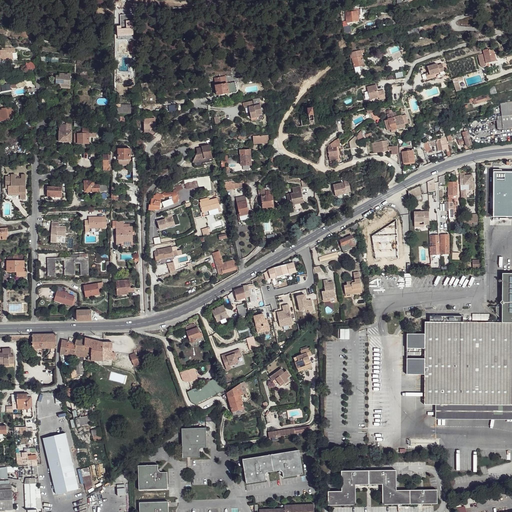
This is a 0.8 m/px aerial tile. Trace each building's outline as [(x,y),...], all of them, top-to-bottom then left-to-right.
[(358,22),(357,11),(346,12),(347,23),(358,22)] [(117,30),(118,36),(123,36),(134,36),(133,21),(126,22),(126,29),(117,30)] [(2,50),(0,50),(0,58),(7,58),(7,60),(13,59),(12,53),(12,52),(7,52),(6,50),(6,49),(2,48),(2,50)] [(478,55),(480,65),(480,66),(481,66),(481,67),(482,67),(483,67),(484,67),(485,67),(485,66),(486,66),(486,65),(486,64),(489,63),(496,61),(494,53),(497,52),(496,49),(488,51),(488,49),(483,50),(484,54),(478,55)] [(352,58),(354,67),(364,65),(361,52),(361,50),(350,53),(351,59),(352,58)] [(483,67),(482,67),(484,76),(500,71),(498,61),(496,61),(489,63),(490,66),(485,67),(484,67),(483,67)] [(36,62),(25,63),(26,71),(32,71),(37,69),(36,62)] [(429,72),(430,75),(444,71),(442,64),(437,65),(437,64),(427,67),(429,72)] [(354,67),(356,74),(366,71),(364,65),(354,67)] [(59,75),(57,75),(56,84),(60,84),(62,88),(70,89),(71,74),(59,73),(59,75)] [(212,89),(214,96),(217,95),(217,96),(237,92),(235,82),(227,84),(225,77),(214,79),(216,86),(215,86),(216,89),(212,89)] [(378,91),(376,85),(367,87),(370,99),(379,97),(380,99),(386,98),(384,90),(378,91)] [(494,85),(489,87),(491,95),(497,93),(494,85)] [(468,100),(469,104),(474,102),(474,105),(490,99),(488,94),(468,100)] [(249,107),(251,119),(259,117),(259,114),(262,114),(260,104),(254,106),(253,101),(244,103),(245,108),(249,107)] [(511,101),(500,103),(502,116),(511,114),(511,101)] [(116,103),(116,108),(117,108),(117,113),(131,113),(131,105),(121,105),(121,104),(119,104),(119,103),(116,103)] [(0,109),(0,119),(11,118),(10,108),(6,109),(5,109),(0,109)] [(384,120),(387,130),(390,129),(391,131),(395,130),(397,129),(394,117),(392,113),(392,112),(392,109),(389,110),(390,114),(387,115),(388,118),(387,118),(388,119),(384,120)] [(503,128),(503,129),(511,127),(511,114),(502,116),(503,128)] [(394,117),(397,129),(406,127),(405,124),(402,116),(402,115),(397,116),(394,117)] [(144,119),(145,132),(150,132),(150,130),(156,129),(155,118),(144,119)] [(66,125),(59,125),(59,126),(59,128),(59,131),(71,132),(72,123),(66,123),(66,125)] [(71,132),(59,131),(59,142),(71,142),(71,132)] [(471,141),(468,131),(463,133),(464,136),(461,136),(461,139),(458,140),(460,145),(464,144),(464,146),(466,146),(467,146),(472,144),(471,141)] [(89,133),(77,133),(77,144),(89,143),(89,133)] [(253,136),(254,144),(269,143),(268,135),(253,136)] [(436,141),(438,151),(447,149),(449,148),(446,137),(437,139),(437,141),(436,141)] [(329,146),(329,147),(328,147),(330,160),(338,159),(337,147),(340,146),(339,138),(337,139),(335,140),(330,145),(331,146),(329,146)] [(372,143),(374,153),(389,150),(392,150),(393,159),(398,163),(397,153),(397,146),(389,147),(387,140),(383,141),(383,139),(374,141),(375,142),(372,143)] [(425,150),(425,152),(431,151),(430,146),(435,144),(434,140),(423,143),(424,147),(425,150)] [(197,148),(198,152),(194,159),(198,161),(199,159),(204,158),(204,159),(207,158),(212,156),(210,145),(202,146),(202,148),(201,149),(200,148),(197,148)] [(418,148),(421,160),(427,159),(425,152),(425,150),(423,150),(422,147),(418,148)] [(118,149),(119,165),(131,165),(130,149),(118,149)] [(240,150),(241,165),(251,165),(250,150),(240,150)] [(402,152),(403,163),(415,161),(413,150),(402,152)] [(196,167),(203,165),(203,163),(213,161),(212,156),(207,158),(204,159),(204,158),(199,159),(198,161),(194,159),(193,161),(194,162),(196,167)] [(276,158),(271,157),(269,166),(278,167),(276,158)] [(439,177),(439,186),(442,186),(442,184),(444,184),(448,184),(448,182),(447,178),(446,174),(439,177)] [(5,177),(6,200),(26,200),(26,175),(21,175),(21,179),(16,179),(16,175),(11,175),(11,177),(5,177)] [(464,175),(464,185),(469,185),(469,189),(473,189),(473,184),(472,175),(464,175)] [(84,178),(75,178),(75,188),(85,187),(84,181),(84,178)] [(301,181),(303,187),(314,185),(313,179),(301,181)] [(94,181),(84,181),(85,187),(85,192),(100,191),(99,185),(94,185),(94,181)] [(186,184),(187,189),(193,187),(194,188),(199,187),(199,186),(197,182),(197,181),(192,182),(192,183),(186,184)] [(224,182),(226,190),(235,189),(234,183),(232,183),(232,181),(224,182)] [(333,185),(336,196),(347,193),(344,182),(333,185)] [(448,187),(448,195),(450,195),(455,195),(457,195),(457,182),(448,182),(448,184),(448,187)] [(258,190),(259,196),(261,195),(262,208),(263,208),(273,207),(274,207),(273,194),(277,194),(276,184),(266,185),(266,188),(261,188),(261,189),(260,189),(260,190),(258,190)] [(294,207),(294,205),(304,202),(300,186),(292,188),(293,193),(286,195),(289,208),(294,207)] [(47,187),(47,197),(53,197),(62,197),(62,187),(50,187),(47,187)] [(150,205),(149,210),(154,210),(154,209),(159,210),(161,198),(164,199),(164,197),(172,196),(177,195),(176,190),(174,191),(174,192),(164,194),(157,194),(156,196),(154,196),(154,199),(152,199),(151,205),(150,205)] [(449,211),(449,219),(457,218),(456,214),(454,214),(454,212),(453,202),(451,202),(451,196),(450,196),(450,195),(448,195),(448,204),(449,211)] [(240,216),(241,221),(251,219),(245,196),(236,198),(239,214),(240,216)] [(209,200),(201,202),(199,203),(202,213),(209,211),(210,215),(221,212),(218,198),(209,200)] [(201,216),(200,209),(193,211),(195,218),(201,216)] [(414,212),(414,225),(419,225),(419,224),(419,222),(424,222),(424,224),(424,225),(429,224),(429,212),(414,212)] [(89,217),(89,221),(85,221),(85,232),(89,232),(89,228),(107,228),(106,227),(106,218),(106,217),(89,217)] [(171,219),(157,223),(160,232),(174,229),(171,219)] [(112,221),(113,228),(116,228),(116,243),(122,243),(122,241),(133,241),(133,235),(133,232),(133,227),(130,227),(124,227),(124,224),(124,221),(116,221),(112,221)] [(52,222),(51,242),(57,243),(57,236),(66,236),(66,227),(59,226),(59,222),(52,222)] [(7,228),(2,229),(2,236),(0,236),(0,239),(7,239),(6,236),(8,235),(7,228)] [(359,233),(352,236),(356,244),(360,242),(359,233)] [(430,247),(431,255),(439,255),(438,235),(430,236),(430,247)] [(440,235),(441,254),(449,254),(449,235),(440,235)] [(340,241),(341,244),(340,245),(343,252),(352,248),(351,246),(356,244),(352,236),(340,241)] [(154,252),(156,262),(160,261),(160,259),(178,256),(177,251),(173,252),(172,247),(157,250),(158,251),(154,252)] [(213,253),(220,275),(236,270),(233,260),(223,263),(219,251),(213,253)] [(319,258),(320,261),(337,257),(336,252),(319,258)] [(64,261),(64,275),(75,275),(75,264),(81,263),(81,275),(89,274),(88,257),(87,254),(82,254),(82,257),(80,257),(79,254),(70,255),(70,258),(64,258),(64,261)] [(7,261),(7,266),(7,269),(7,272),(17,272),(17,276),(26,276),(26,272),(24,272),(24,261),(24,257),(13,257),(9,257),(9,258),(7,258),(8,261),(7,261)] [(48,258),(48,276),(56,275),(55,261),(55,258),(48,258)] [(472,260),(473,269),(481,269),(480,260),(472,260)] [(269,270),(271,279),(276,277),(281,276),(286,275),(289,274),(296,272),(293,263),(287,265),(274,268),(273,268),(269,270)] [(354,273),(354,280),(355,283),(352,283),(352,282),(351,282),(347,282),(347,285),(344,286),(345,292),(353,291),(353,294),(362,293),(359,272),(354,273)] [(511,273),(502,274),(502,301),(500,303),(502,305),(502,307),(496,307),(496,314),(501,320),(501,322),(511,322),(511,273)] [(130,280),(116,281),(118,293),(129,292),(135,292),(134,288),(131,288),(130,280)] [(323,280),(325,291),(322,292),(323,299),(330,298),(335,297),(333,282),(328,283),(328,280),(323,280)] [(84,286),(86,297),(100,294),(99,288),(103,287),(103,283),(84,286)] [(243,286),(243,288),(245,298),(250,296),(251,302),(258,301),(256,291),(249,293),(248,285),(243,286)] [(235,290),(237,300),(245,298),(243,288),(235,290)] [(228,296),(231,305),(235,304),(234,301),(237,300),(235,290),(228,296)] [(57,291),(55,299),(61,301),(60,302),(72,306),(72,304),(74,305),(76,299),(74,298),(75,296),(68,294),(68,293),(65,292),(65,293),(62,292),(57,291)] [(305,295),(297,297),(300,312),(308,310),(308,312),(313,311),(311,300),(306,301),(305,295)] [(282,305),(275,306),(278,320),(291,318),(287,299),(281,300),(282,305)] [(212,311),(217,322),(221,320),(229,316),(223,305),(212,311)] [(242,305),(237,306),(240,317),(247,315),(244,305),(242,305)] [(262,307),(252,309),(257,326),(268,323),(266,313),(264,313),(262,307)] [(76,310),(77,318),(77,321),(92,320),(91,317),(91,310),(76,310)] [(424,375),(424,405),(435,405),(511,405),(511,322),(501,322),(463,322),(430,322),(425,322),(425,334),(425,349),(424,359),(424,375)] [(186,327),(187,332),(191,343),(196,341),(195,339),(201,337),(200,333),(198,328),(196,328),(196,327),(195,324),(186,327)] [(339,339),(349,339),(349,328),(339,329),(339,339)] [(33,335),(33,353),(38,353),(38,348),(56,348),(56,334),(33,335)] [(425,349),(425,334),(407,334),(407,349),(425,349)] [(77,338),(75,345),(69,343),(69,341),(62,340),(60,354),(85,357),(84,346),(85,340),(77,338)] [(85,338),(85,340),(84,346),(85,357),(88,357),(88,360),(89,360),(89,361),(91,361),(91,360),(98,360),(97,359),(103,359),(103,342),(85,338)] [(103,342),(103,359),(116,359),(116,353),(113,353),(113,342),(103,342)] [(156,345),(144,349),(146,354),(158,349),(156,345)] [(239,348),(220,354),(224,366),(238,362),(237,357),(242,356),(239,348)] [(300,351),(302,355),(294,358),(298,369),(306,366),(307,368),(312,366),(308,357),(312,355),(309,348),(300,351)] [(2,349),(3,353),(0,353),(0,357),(0,364),(9,364),(14,363),(14,355),(11,355),(11,349),(2,349)] [(130,355),(134,366),(138,365),(135,353),(130,355)] [(424,375),(424,359),(407,359),(407,375),(424,375)] [(276,360),(266,368),(271,374),(281,366),(276,360)] [(76,361),(77,374),(85,374),(85,361),(76,361)] [(180,373),(183,380),(189,382),(197,379),(194,368),(180,373)] [(270,377),(273,381),(276,379),(281,386),(285,383),(283,381),(287,378),(291,376),(287,370),(284,372),(282,369),(270,377)] [(187,393),(191,402),(195,404),(225,390),(224,388),(219,377),(211,381),(206,383),(187,393)] [(227,392),(229,398),(240,395),(243,394),(241,389),(240,384),(227,392)] [(67,389),(68,395),(69,395),(69,396),(73,396),(73,394),(79,393),(78,388),(67,389)] [(17,395),(18,408),(18,410),(28,409),(28,406),(32,406),(31,396),(29,394),(17,395)] [(229,398),(233,415),(245,412),(243,403),(240,395),(229,398)] [(511,419),(511,405),(435,405),(435,419),(511,419)] [(93,415),(75,418),(77,427),(90,425),(90,423),(94,422),(93,415)] [(311,432),(310,426),(276,431),(268,432),(269,438),(295,433),(295,435),(311,432)] [(65,428),(42,434),(43,438),(66,433),(65,428)] [(182,429),(183,457),(200,457),(199,450),(200,450),(201,448),(207,448),(206,428),(182,429)] [(43,438),(47,457),(56,494),(79,489),(66,433),(43,438)] [(271,455),(274,471),(280,470),(281,471),(283,472),(283,477),(303,474),(299,450),(271,455)] [(16,457),(17,464),(28,463),(28,464),(37,464),(36,456),(27,456),(27,452),(18,453),(18,457),(16,457)] [(274,471),(271,455),(242,459),(246,483),(266,480),(265,475),(266,474),(267,472),(274,471)] [(47,457),(43,458),(51,495),(56,494),(47,457)] [(138,466),(139,490),(168,489),(167,472),(160,472),(158,471),(158,470),(158,465),(138,466)] [(81,469),(87,492),(94,491),(88,467),(81,469)] [(328,492),(328,505),(354,505),(355,505),(356,505),(356,504),(355,503),(355,487),(355,484),(371,484),(382,484),(382,487),(383,503),(382,503),(382,505),(384,505),(384,504),(420,504),(437,503),(437,490),(396,490),(396,486),(396,470),(341,471),(342,488),(342,491),(328,492)] [(25,484),(26,510),(36,509),(35,495),(35,489),(38,489),(37,484),(36,484),(35,479),(27,479),(27,484),(25,484)] [(0,484),(0,510),(13,510),(13,505),(14,505),(14,495),(12,495),(12,486),(10,484),(0,484)] [(139,503),(139,511),(168,511),(168,501),(139,503)]
